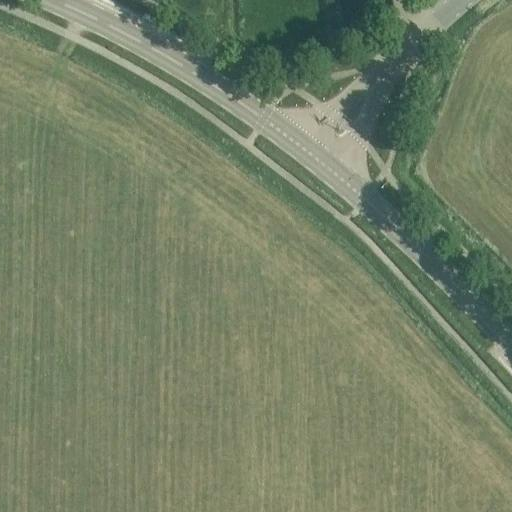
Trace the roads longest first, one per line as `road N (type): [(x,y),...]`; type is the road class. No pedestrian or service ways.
road 1 (tertiary): [(315,158),(178,65),(53,0)]
road 2 (tertiary): [(511,350),(315,158)]
road 3 (tertiary): [(315,158),(385,69),(461,0)]
